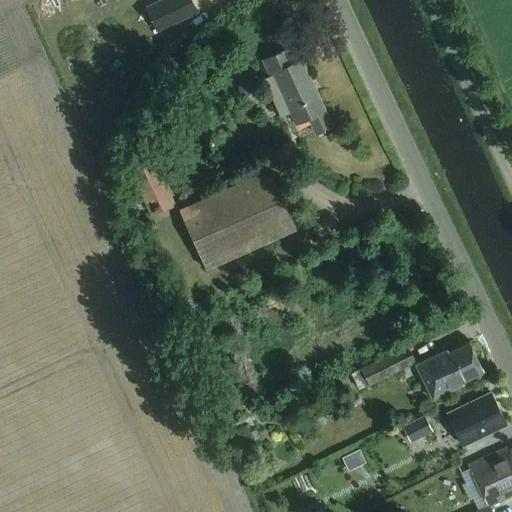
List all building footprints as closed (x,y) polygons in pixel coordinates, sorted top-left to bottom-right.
[(157,29),(199,10),(193,0),(160,0),(147,6),(157,29)] [(296,123),(310,117),(316,132),(331,126),(302,60),(293,64),(287,50),(263,60),(270,75),(264,78),(282,117),(292,113),(296,123)] [(127,161),(130,170),(140,192),(130,196),(140,217),(174,202),(155,159),(152,150),(127,161)] [(269,169),(179,209),(206,269),(295,229),(269,169)] [(462,381),(463,381),(483,371),(469,343),(449,352),(447,350),(417,364),(433,399),(464,384),(462,381)] [(408,346),(378,361),(352,373),(360,389),(385,376),(415,362),(408,346)] [(448,413),(463,445),(507,424),(491,392),(448,413)] [(425,416),(404,426),(411,440),(431,430),(425,416)] [(350,466),(368,462),(364,446),(346,451),(350,466)] [(489,506),(511,495),(511,453),(510,454),(506,447),(469,464),(488,506),(489,506)]
